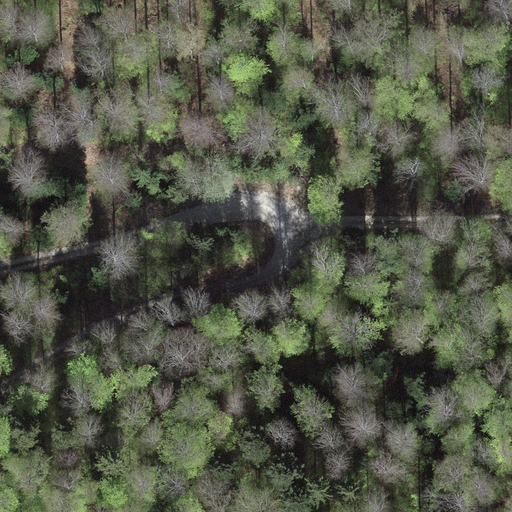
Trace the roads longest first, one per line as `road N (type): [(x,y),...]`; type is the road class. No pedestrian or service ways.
road 1 (track): [(0,390),(91,330),(271,275),(291,234),(264,205),(223,204),(0,267)]
road 2 (track): [(287,223),(511,218)]
road 3 (track): [(0,145),(163,146)]
